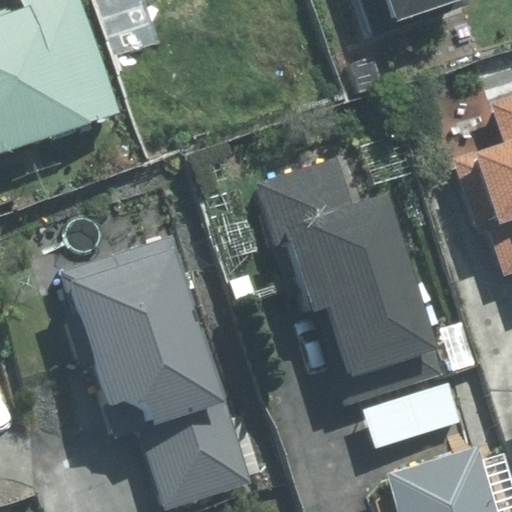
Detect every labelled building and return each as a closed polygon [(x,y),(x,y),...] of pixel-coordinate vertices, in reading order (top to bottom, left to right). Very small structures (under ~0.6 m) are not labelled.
[(367,0),(378,28),(459,0),(367,0)] [(511,81),(427,111),(467,230),(481,225),(499,279),(511,275),(511,81)] [(324,156),(245,182),(269,251),(281,246),(305,318),(312,316),(334,381),(423,351),(372,197),(341,207),(324,156)] [(184,280),(172,241),(55,275),(104,444),(134,435),(155,511),(173,511),(248,491),(224,409),(212,413),(175,283),(184,280)] [(444,384),(352,410),(364,452),(456,426),(444,384)] [(511,400),(498,405),(511,448),(511,400)] [(487,511),(466,444),(377,471),(389,511),(487,511)]
